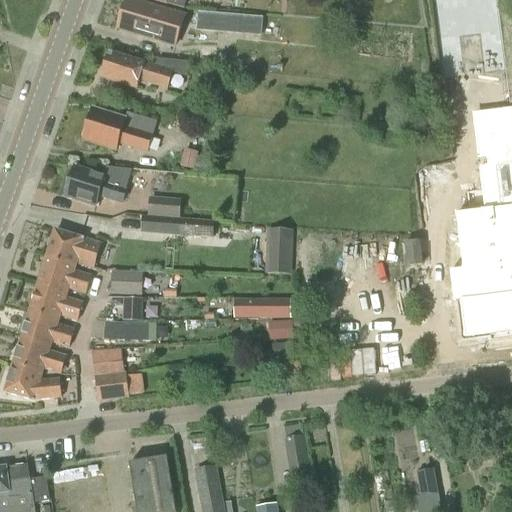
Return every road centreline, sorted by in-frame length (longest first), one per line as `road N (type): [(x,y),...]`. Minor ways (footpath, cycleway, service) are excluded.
road 1 (residential): [(0,437),(511,377)]
road 2 (tertiary): [(0,217),(78,0)]
road 3 (unknown): [(92,426),(96,294)]
